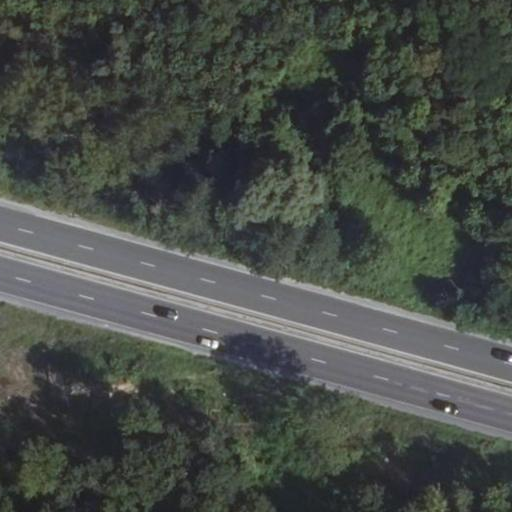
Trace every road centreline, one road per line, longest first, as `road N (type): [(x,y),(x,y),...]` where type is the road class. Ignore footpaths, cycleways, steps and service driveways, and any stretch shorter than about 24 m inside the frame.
road 1 (trunk): [(0,277),(511,418)]
road 2 (trunk): [(511,366),(0,225)]
